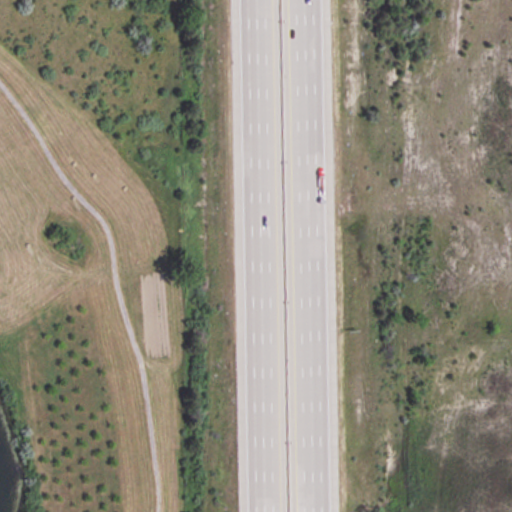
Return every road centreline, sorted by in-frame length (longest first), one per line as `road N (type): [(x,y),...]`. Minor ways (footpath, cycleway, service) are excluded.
road 1 (motorway): [(251,0),(260,511)]
road 2 (motorway): [(317,511),(308,0)]
